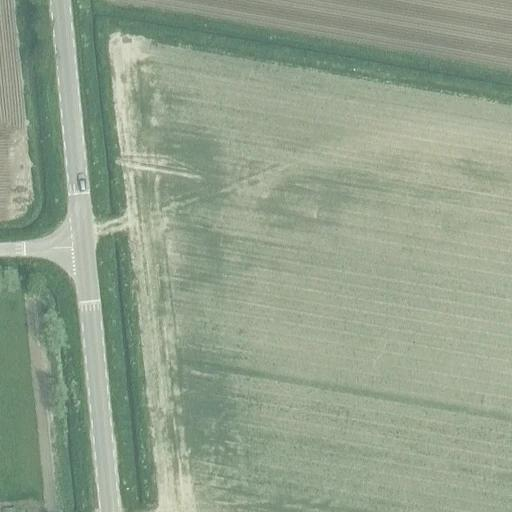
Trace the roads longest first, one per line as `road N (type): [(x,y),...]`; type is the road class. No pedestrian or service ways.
road 1 (tertiary): [(109,511),(83,253)]
road 2 (tertiary): [(83,253),(57,0)]
